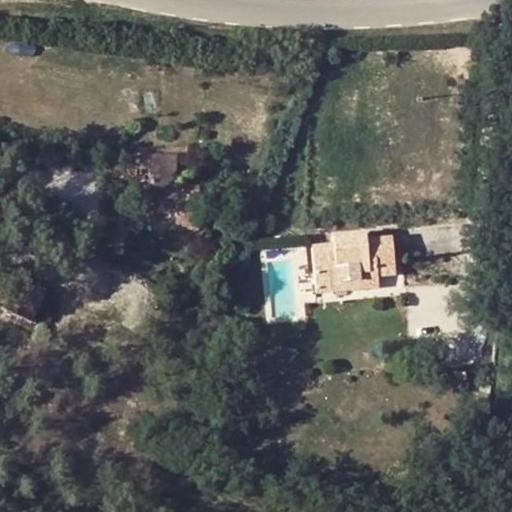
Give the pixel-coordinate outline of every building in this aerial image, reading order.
[(150,176),(177,175),(177,153),(152,152),(150,175),(150,176)] [(150,213),(174,213),(188,213),(188,189),(177,189),(177,175),(150,176),(150,213)] [(188,189),(188,213),(200,213),(200,189),(188,189)] [(188,231),(188,213),(174,213),(174,231),(188,231)] [(200,213),(188,213),(188,231),(200,231),(200,213)] [(331,242),(313,244),(317,286),(318,292),(358,289),(380,287),(379,275),(394,273),(391,237),(368,239),(368,233),(330,236),(331,242)] [(34,311),(26,333),(58,344),(70,311),(57,306),(52,318),(34,311)]
